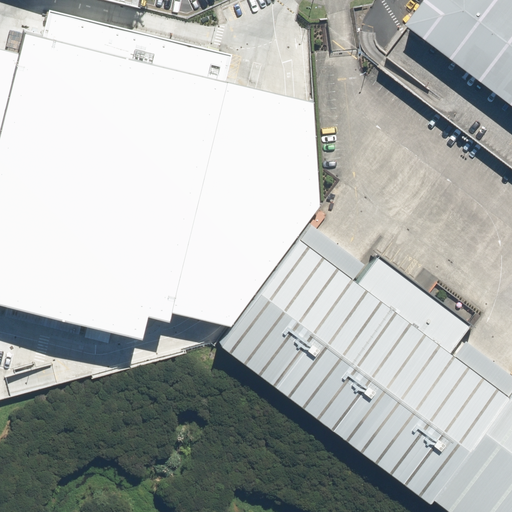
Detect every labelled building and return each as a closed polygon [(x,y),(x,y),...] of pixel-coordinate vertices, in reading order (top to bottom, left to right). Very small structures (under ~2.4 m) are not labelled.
[(104,0),(139,8),(140,0),(104,0)] [(511,0),(426,0),(409,25),(511,101),(511,0)] [(145,306),(168,310),(170,302),(207,311),(231,317),(318,200),(311,98),(299,95),(223,77),(229,50),(49,7),(44,31),(28,28),(22,53),(0,47),(0,295),(141,328),(145,306)] [(434,498),(438,494),(511,394),(511,389),(455,348),(476,320),(382,250),(361,278),(301,233),(230,333),(224,342),(434,498)] [(462,511),(511,511),(511,394),(438,494),(462,511)]
